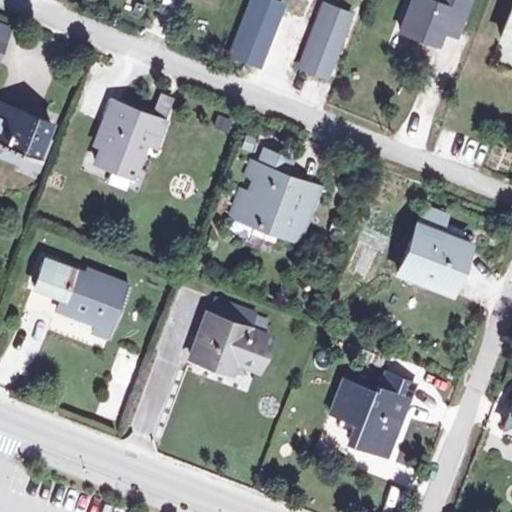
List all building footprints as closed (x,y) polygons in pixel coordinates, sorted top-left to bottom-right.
[(281,7),(263,0),(253,0),(231,57),(257,67),(281,7)] [(468,5),(454,0),(430,0),(428,7),(411,1),(397,37),(433,52),(440,34),(454,40),(468,5)] [(511,7),(497,46),(511,51),(511,7)] [(325,81),(349,19),(324,9),(299,71),(325,81)] [(0,53),(10,27),(0,23),(0,53)] [(0,146),(34,160),(41,142),(48,123),(0,105),(0,146)] [(150,120),(119,107),(109,130),(101,127),(93,147),(99,149),(93,164),(112,172),(114,165),(130,171),(140,144),(150,120)] [(163,125),(150,120),(140,144),(153,149),(163,125)] [(34,160),(0,146),(0,153),(37,168),(46,144),(41,142),(34,160)] [(264,157),(258,171),(286,183),(292,168),(264,157)] [(244,193),(233,220),(265,233),(296,245),(316,195),(286,183),(258,171),(253,169),(249,184),(254,186),(250,196),(244,193)] [(416,234),(397,279),(447,299),(467,253),(440,241),(447,223),(426,215),(418,234),(416,234)] [(92,278),(44,259),(34,286),(62,298),(58,309),(111,331),(128,288),(94,274),(92,278)] [(191,359),(226,373),(230,362),(237,365),(257,374),(268,342),(247,334),(254,317),(218,302),(211,320),(207,318),(191,359)] [(230,362),(226,373),(232,376),(237,365),(230,362)] [(386,441),(391,443),(412,389),(384,378),(378,393),(373,392),(371,397),(339,386),(327,419),(353,429),(346,448),(378,460),(386,441)] [(511,400),(502,425),(510,428),(507,437),(511,438),(511,400)] [(384,462),(391,443),(386,441),(378,460),(384,462)]
